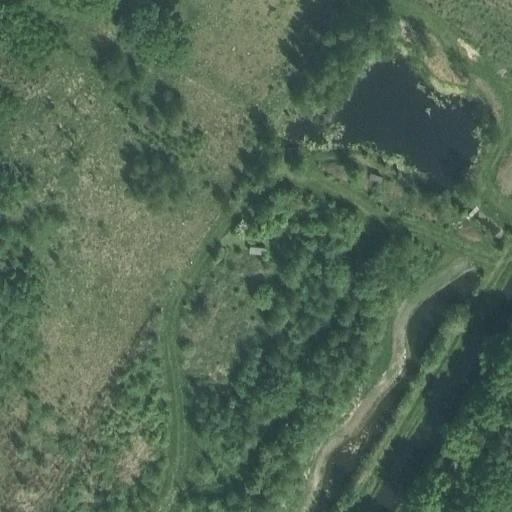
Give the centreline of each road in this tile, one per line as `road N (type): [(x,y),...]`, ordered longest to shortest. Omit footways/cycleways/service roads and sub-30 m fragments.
road 1 (track): [(163,511),(181,434),(174,307),(236,213),(265,186),(292,176),(314,179),(378,218),(501,263)]
road 2 (track): [(173,485),(240,474),(292,404),(310,346),(347,293),(378,218)]
road 3 (track): [(351,511),(511,246)]
road 4 (unclassified): [(431,511),(511,380)]
